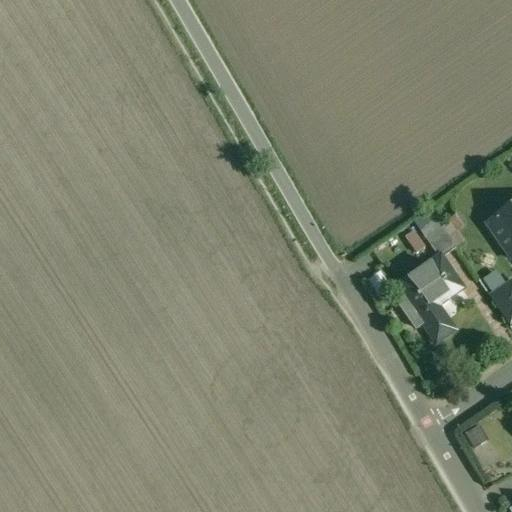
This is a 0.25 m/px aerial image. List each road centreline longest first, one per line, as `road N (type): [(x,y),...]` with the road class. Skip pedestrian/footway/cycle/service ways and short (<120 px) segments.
road 1 (unclassified): [(338,270),(180,0)]
road 2 (residential): [(430,425),(338,270)]
